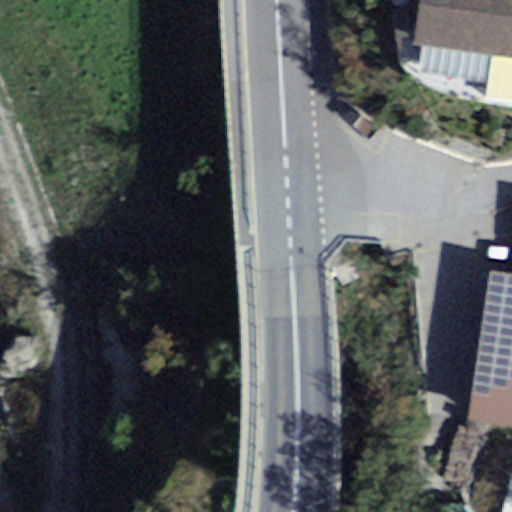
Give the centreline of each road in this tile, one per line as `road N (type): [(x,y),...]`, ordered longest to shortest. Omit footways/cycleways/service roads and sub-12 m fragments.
road 1 (secondary): [(278,0),(297,412),(293,511)]
road 2 (track): [(66,511),(67,375),(51,265),(0,128)]
